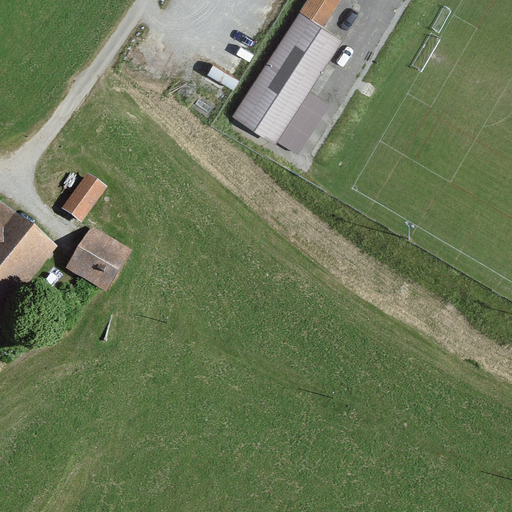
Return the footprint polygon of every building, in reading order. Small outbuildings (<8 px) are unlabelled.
[(342,0),(312,0),(305,12),(326,25),(342,0)] [(311,95),(344,42),(300,16),(238,116),(303,156),(333,108),(311,95)] [(111,192),(88,176),(63,213),(86,229),(111,192)] [(65,253),(0,205),(0,316),(11,325),(65,253)] [(138,257),(96,231),(69,274),(110,300),(138,257)]
